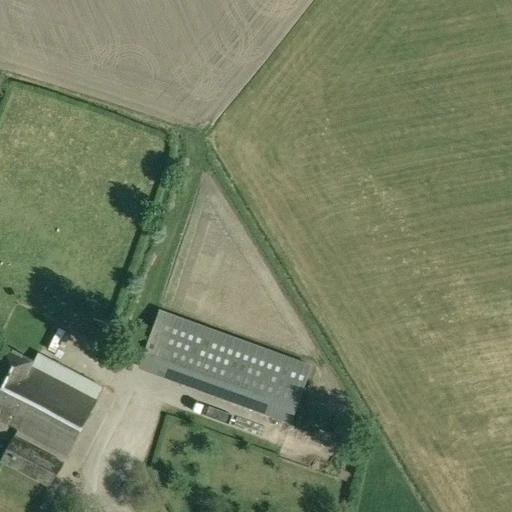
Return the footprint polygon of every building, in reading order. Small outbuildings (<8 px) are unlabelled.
[(159,311),(140,364),(291,418),(310,366),(159,311)] [(5,346),(0,355),(0,418),(69,453),(95,402),(30,369),(34,361),(5,346)] [(211,419),(217,394),(206,392),(201,416),(211,419)] [(119,447),(118,453),(155,462),(168,408),(144,403),(133,450),(119,447)] [(237,408),(234,416),(262,424),(264,416),(237,408)] [(13,437),(0,460),(0,461),(51,488),(64,462),(13,437)]
